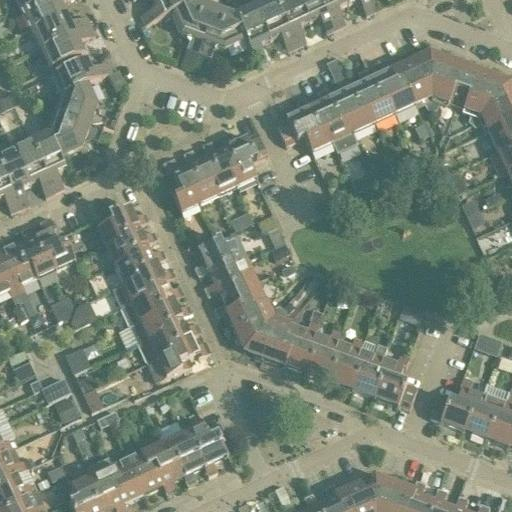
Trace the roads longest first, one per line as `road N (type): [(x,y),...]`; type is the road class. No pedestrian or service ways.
road 1 (residential): [(264,483),(214,376),(224,368),(347,413),(364,440)]
road 2 (residential): [(46,212),(105,184),(139,69)]
road 3 (residential): [(250,89),(413,14)]
road 4 (residential): [(302,213),(250,89)]
road 5 (residential): [(409,448),(449,334)]
